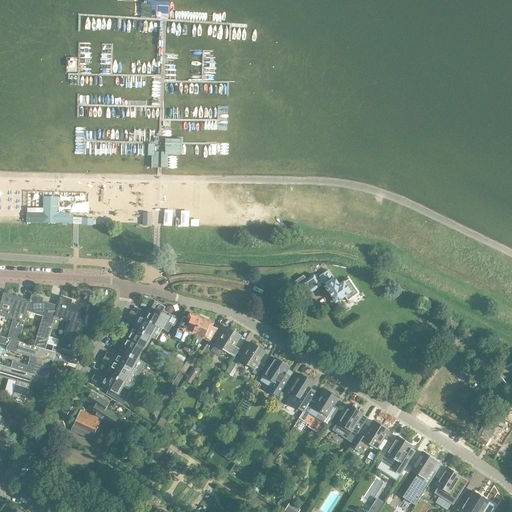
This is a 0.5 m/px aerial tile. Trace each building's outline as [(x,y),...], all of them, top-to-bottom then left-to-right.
[(153,9),(141,8),(141,17),(153,18),(153,9)] [(162,154),(162,168),(168,168),(168,155),(181,155),(182,139),(171,139),(166,139),(166,152),(163,152),(162,154)] [(149,144),(149,156),(153,156),(152,168),(159,168),(159,154),(157,152),(155,152),(155,146),(154,144),(149,144)] [(43,197),(43,213),(27,212),(26,213),(26,224),(71,225),(72,217),(72,215),(58,214),(58,197),(43,197)] [(144,213),(143,225),(152,226),(152,213),(144,213)] [(303,275),(294,282),(299,289),(302,287),(308,295),(321,285),(320,284),(323,282),(324,283),(325,283),(327,286),(326,286),(336,302),(343,297),(347,302),(359,294),(349,279),(339,285),(336,280),(335,281),(333,278),(334,278),(329,270),(319,276),(320,278),(317,280),(314,275),(306,280),(303,275)] [(8,338),(12,339),(18,341),(19,337),(20,338),(28,311),(31,301),(30,300),(22,298),(21,301),(14,299),(15,296),(4,293),(1,302),(0,306),(0,315),(13,319),(9,334),(8,338)] [(46,346),(49,336),(56,313),(58,306),(57,305),(43,301),(44,298),(32,294),(30,300),(31,301),(28,311),(43,316),(34,345),(45,348),(46,346)] [(58,306),(56,313),(71,318),(65,340),(64,340),(62,348),(69,351),(72,351),(74,349),(78,342),(76,341),(86,308),(71,304),(72,300),(60,296),(57,305),(58,306)] [(155,301),(152,306),(145,318),(163,329),(165,330),(169,332),(172,325),(174,326),(178,319),(164,310),(166,307),(155,301)] [(184,330),(195,334),(201,318),(200,317),(200,316),(197,315),(196,316),(190,313),(188,319),(182,317),(175,337),(180,340),(184,330)] [(133,326),(151,337),(158,341),(165,330),(163,329),(145,318),(140,315),(133,326)] [(211,327),(213,322),(208,320),(207,319),(205,318),(203,319),(201,318),(195,334),(205,338),(206,340),(210,341),(217,329),(211,327)] [(449,318),(440,332),(449,337),(457,324),(449,318)] [(422,324),(415,331),(425,341),(431,334),(422,324)] [(127,338),(145,348),(151,337),(133,326),(127,338)] [(240,336),(226,327),(215,344),(212,342),(207,350),(207,351),(207,352),(208,352),(209,353),(211,351),(220,356),(224,349),(235,356),(239,349),(234,346),(240,336)] [(52,338),(49,336),(46,346),(54,348),(57,340),(52,338)] [(127,338),(120,349),(138,359),(145,348),(127,338)] [(55,351),(52,350),(45,348),(34,345),(18,341),(12,339),(8,346),(7,350),(30,356),(27,366),(12,362),(10,368),(31,374),(48,379),(51,367),(48,366),(50,360),(53,361),(55,351)] [(258,362),(265,351),(250,342),(240,359),(254,368),(252,372),(257,375),(263,365),(258,362)] [(190,356),(194,350),(186,345),(184,349),(187,351),(190,356)] [(138,359),(120,349),(114,360),(139,375),(146,364),(138,359)] [(498,353),(492,349),(486,357),(483,356),(477,364),(485,370),(498,353)] [(190,356),(189,359),(193,361),(196,358),(197,359),(200,354),(194,350),(190,356)] [(289,367),(275,358),(261,381),(271,388),(269,390),(278,396),(292,373),(288,370),(289,367)] [(182,370),(186,372),(193,361),(189,359),(182,370)] [(114,360),(107,371),(132,386),(139,375),(114,360)] [(185,380),(191,384),(203,363),(198,360),(185,380)] [(233,376),(239,366),(233,362),(227,373),(233,376)] [(34,374),(31,374),(10,368),(0,364),(0,376),(17,381),(12,397),(29,402),(32,390),(29,390),(34,374)] [(179,383),(186,372),(182,370),(175,380),(179,383)] [(132,386),(107,371),(100,383),(109,388),(106,393),(123,402),(132,386)] [(303,411),(306,407),(314,394),(318,387),(313,384),(314,383),(299,374),(289,390),(292,393),(287,401),(303,411)] [(179,383),(175,380),(168,391),(172,394),(179,383)] [(462,389),(464,384),(455,380),(453,386),(462,389)] [(319,397),(314,394),(306,407),(303,411),(293,427),(300,431),(303,431),(306,426),(317,433),(328,416),(339,399),(324,389),(319,397)] [(87,399),(98,407),(94,412),(113,425),(119,417),(106,408),(109,403),(92,391),(87,399)] [(168,391),(161,402),(165,405),(172,394),(168,391)] [(252,404),(245,400),(236,413),(242,416),(244,413),(246,414),(252,404)] [(457,404),(453,401),(449,405),(453,409),(452,410),(463,418),(467,421),(475,412),(471,409),(468,412),(457,403),(457,404)] [(158,416),(165,405),(161,402),(154,413),(158,416)] [(357,434),(367,418),(362,415),(363,414),(348,405),(337,422),(352,431),(348,436),(353,440),(357,434)] [(97,426),(101,419),(80,409),(73,425),(99,437),(102,429),(97,426)] [(492,433),(494,430),(489,427),(496,417),(491,414),(478,435),(474,433),(472,437),(486,445),(493,434),(492,433)] [(373,421),(362,436),(358,434),(350,446),(360,451),(366,441),(377,448),(382,451),(387,442),(383,439),(389,431),(373,421)] [(391,444),(387,442),(382,451),(385,453),(381,460),(392,468),(391,470),(400,475),(415,452),(410,448),(412,446),(397,436),(391,444)] [(231,461),(237,453),(225,445),(220,452),(231,461)] [(416,502),(440,464),(421,452),(411,469),(419,474),(405,496),(416,502)] [(439,486),(435,493),(453,504),(467,482),(460,478),(461,477),(446,468),(435,484),(439,486)] [(48,494),(59,501),(68,486),(57,480),(48,494)] [(45,508),(48,504),(24,489),(19,498),(33,507),(36,503),(45,508)] [(488,502),(472,492),(459,511),(490,511),(494,507),(488,502)] [(427,511),(431,506),(420,499),(411,511),(427,511)]
